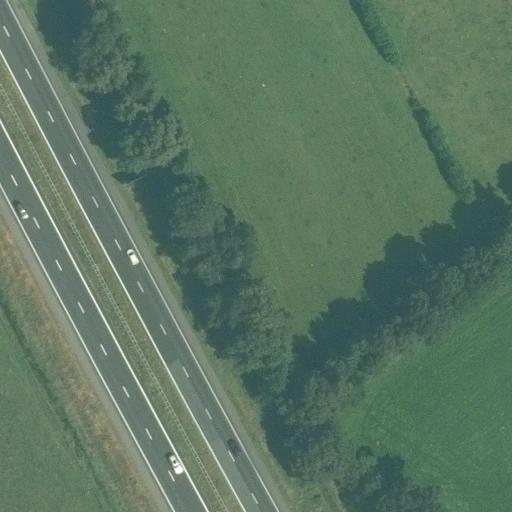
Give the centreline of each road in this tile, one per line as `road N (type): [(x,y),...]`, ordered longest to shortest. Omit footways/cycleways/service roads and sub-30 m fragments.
road 1 (motorway): [(263,511),(0,11)]
road 2 (motorway): [(0,154),(187,511)]
